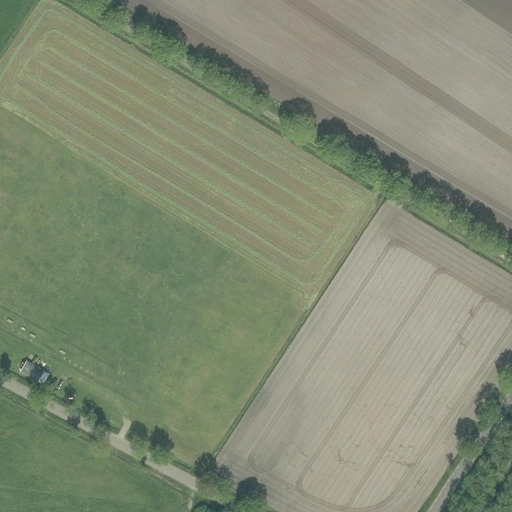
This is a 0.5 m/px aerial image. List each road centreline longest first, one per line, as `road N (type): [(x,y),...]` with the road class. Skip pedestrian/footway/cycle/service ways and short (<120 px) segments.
road 1 (track): [(511,261),(76,0)]
road 2 (unclassified): [(243,511),(0,379)]
road 3 (unclassified): [(434,511),(511,396)]
